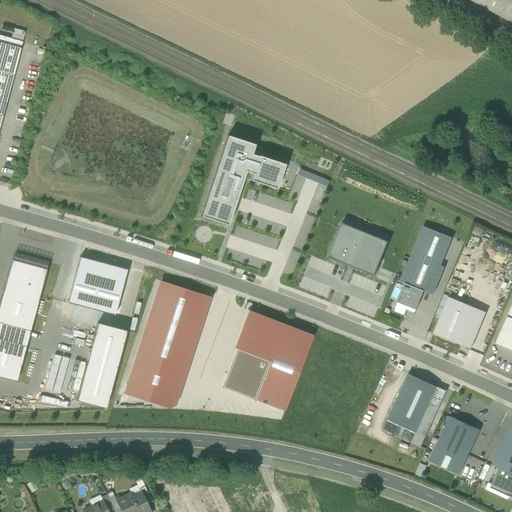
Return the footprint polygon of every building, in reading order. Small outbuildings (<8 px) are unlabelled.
[(511,0),(476,0),(511,19),(511,0)] [(3,24),(1,30),(23,38),(25,32),(3,24)] [(0,35),(0,72),(14,76),(23,42),(0,35)] [(0,72),(0,115),(3,116),(14,76),(0,72)] [(228,136),(201,217),(228,226),(245,176),(251,178),(250,181),(277,190),(285,165),(258,156),(258,157),(252,155),(255,145),(228,136)] [(298,174),(307,178),(309,173),(300,169),(298,174)] [(307,178),(319,183),(321,178),(309,173),(307,178)] [(330,181),(321,178),(319,183),(328,187),(330,181)] [(342,223),(328,258),(374,276),(388,242),(373,236),(374,233),(374,232),(373,234),(358,228),(359,227),(358,226),(357,229),(342,223)] [(477,235),(485,238),(488,230),(476,225),(470,240),(474,241),(477,235)] [(423,226),(412,254),(441,266),(452,238),(423,226)] [(12,260),(10,268),(17,270),(19,262),(46,269),(48,262),(14,253),(12,260)] [(444,267),(441,266),(412,254),(401,282),(405,284),(424,291),(433,295),(444,267)] [(324,262),(313,257),(309,267),(320,272),(324,262)] [(128,272),(81,258),(68,301),(115,315),(128,272)] [(10,268),(4,288),(39,298),(47,270),(46,269),(19,262),(17,270),(10,268)] [(163,282),(129,387),(171,400),(205,296),(163,282)] [(424,291),(405,284),(398,302),(408,306),(416,310),(424,291)] [(4,288),(0,303),(0,323),(30,332),(39,298),(4,288)] [(449,297),(434,334),(462,346),(477,308),(449,297)] [(408,306),(398,302),(394,311),(404,315),(408,306)] [(486,312),(477,308),(462,346),(471,349),(486,312)] [(313,336),(254,313),(225,387),(284,411),(313,336)] [(511,318),(507,317),(495,344),(511,351),(511,318)] [(71,318),(68,331),(91,338),(95,324),(71,318)] [(0,323),(0,340),(26,347),(30,332),(0,323)] [(126,331),(97,323),(76,401),(106,409),(126,331)] [(0,377),(17,382),(26,347),(0,340),(0,377)] [(69,391),(75,366),(69,365),(69,364),(54,361),(49,386),(69,391)] [(383,429),(421,447),(446,391),(409,374),(383,429)] [(429,461),(459,475),(480,430),(450,416),(429,461)] [(511,422),(492,465),(500,468),(504,470),(505,467),(511,470),(511,422)] [(500,468),(492,484),(502,489),(511,493),(511,492),(511,470),(505,467),(504,470),(500,468)] [(129,489),(132,496),(132,497),(141,493),(139,489),(145,486),(141,478),(135,481),(137,485),(129,489)] [(502,489),(492,484),(489,483),(485,489),(499,496),(501,493),(502,489)] [(141,493),(147,505),(153,502),(145,486),(139,489),(141,493)] [(502,489),(501,493),(509,496),(510,497),(511,493),(502,489)] [(120,507),(121,511),(150,511),(147,505),(141,493),(132,497),(132,496),(117,503),(120,507)] [(108,497),(114,510),(120,507),(117,503),(113,494),(108,497)] [(89,500),(92,507),(102,502),(101,497),(100,495),(89,500)] [(103,501),(108,511),(110,511),(114,510),(108,497),(107,495),(101,497),(103,502),(103,501)] [(108,511),(103,501),(103,502),(102,502),(92,507),(83,511),(108,511)]
